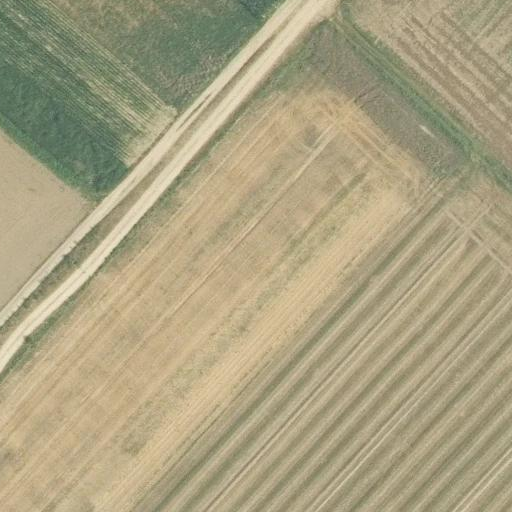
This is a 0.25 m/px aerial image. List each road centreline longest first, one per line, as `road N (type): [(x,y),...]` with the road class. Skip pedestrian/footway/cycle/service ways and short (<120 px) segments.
road 1 (track): [(296,0),(0,324)]
road 2 (track): [(310,0),(511,186)]
